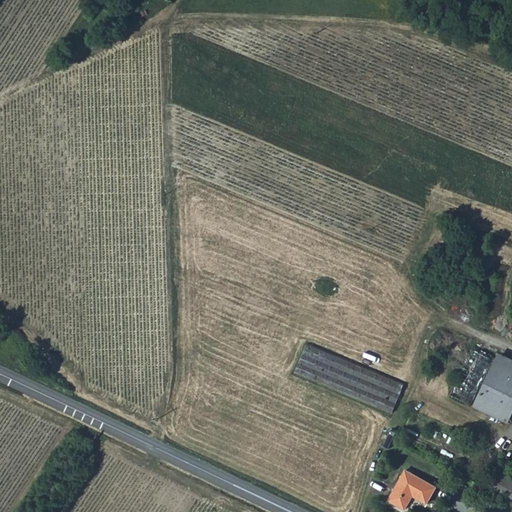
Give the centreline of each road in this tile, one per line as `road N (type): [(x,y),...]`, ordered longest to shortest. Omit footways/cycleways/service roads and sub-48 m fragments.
road 1 (track): [(0,98),(40,75),(157,34),(219,23),(408,31),(511,70)]
road 2 (secondary): [(0,373),(291,511)]
